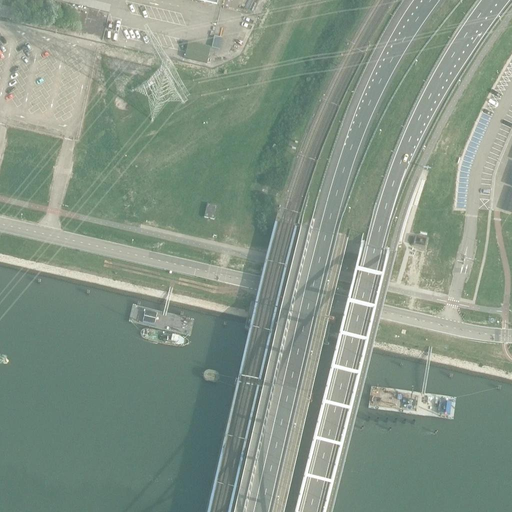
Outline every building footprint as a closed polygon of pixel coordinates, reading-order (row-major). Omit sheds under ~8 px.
[(219,51),(221,39),(214,37),(211,49),(219,51)] [(207,64),(210,48),(187,43),(184,59),(207,64)] [(214,220),(217,207),(207,204),(204,218),(214,220)] [(462,229),(463,217),(452,217),(452,229),(462,229)] [(415,237),(412,246),(424,248),(426,239),(415,237)] [(326,340),(330,325),(330,323),(331,320),(329,319),(251,301),(250,305),(250,306),(248,311),(246,321),(246,322),(244,329),(248,330),(250,331),(268,335),(270,335),(272,335),(308,344),(321,347),(322,347),(323,346),(325,346),(326,342),(326,340)] [(233,386),(235,387),(306,404),(308,403),(314,404),(315,401),(309,400),(310,395),(238,378),(234,379),(233,386)]
